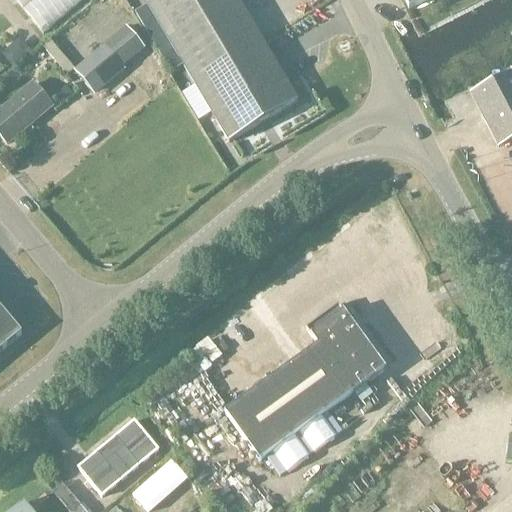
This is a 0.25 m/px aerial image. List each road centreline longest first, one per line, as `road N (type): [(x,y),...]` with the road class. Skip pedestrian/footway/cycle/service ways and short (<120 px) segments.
road 1 (unknown): [(495,283),(402,304),(350,267),(339,268),(216,374)]
road 2 (unclassified): [(99,326),(324,153)]
road 3 (unclassified): [(495,283),(413,128)]
road 4 (unclassified): [(99,326),(0,206)]
road 5 (unclassified): [(0,409),(99,326)]
